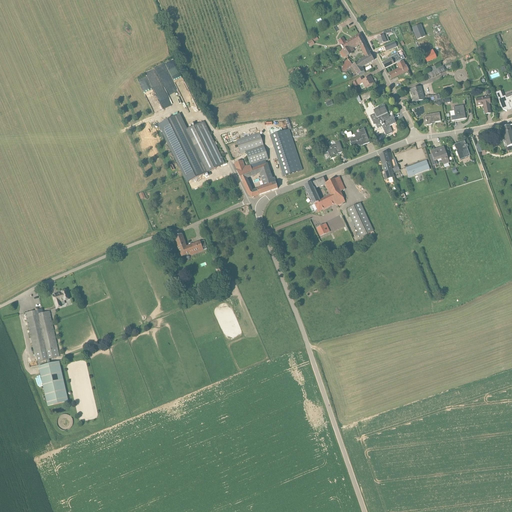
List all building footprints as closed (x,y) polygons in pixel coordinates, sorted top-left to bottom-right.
[(358,40),(361,38),(360,35),(353,38),(345,43),(339,47),(342,51),(356,43),(355,42),(358,41),(358,40)] [(383,36),(377,38),(380,45),(386,43),(383,36)] [(314,43),(318,40),(317,37),(308,42),(309,45),(314,43)] [(365,45),(361,38),(358,40),(358,41),(355,42),(356,43),(342,51),(346,57),(352,53),(351,52),(354,51),(352,48),(359,45),(366,57),(371,55),(365,45)] [(436,58),(433,51),(423,55),(427,62),(436,58)] [(385,69),(397,62),(401,61),(404,59),(401,53),(398,55),(399,56),(395,58),(395,57),(382,65),(385,69)] [(371,55),(366,57),(366,58),(352,66),(358,75),(364,71),(361,68),(374,61),(371,55)] [(388,75),(391,80),(409,70),(407,66),(406,66),(403,61),(397,64),(399,69),(388,75)] [(443,66),(426,75),(428,80),(446,71),(443,66)] [(172,75),(183,99),(190,96),(179,73),(172,75)] [(365,88),(373,84),(371,79),(370,80),(369,77),(363,80),(362,78),(352,83),(355,87),(359,85),(362,83),(365,88)] [(145,94),(153,91),(147,78),(139,81),(145,94)] [(423,101),(419,87),(410,90),(413,99),(415,99),(416,102),(423,101)] [(511,107),(511,94),(511,93),(503,97),(500,91),(496,93),(502,110),(507,112),(507,110),(511,109),(511,108),(511,107)] [(163,109),(172,105),(168,97),(160,101),(163,109)] [(485,115),(491,114),(488,103),(489,101),(488,97),(476,100),(477,105),(484,104),(485,110),(484,110),(485,115)] [(453,107),(455,116),(451,117),(452,123),(456,122),(456,120),(466,119),(463,106),(453,107)] [(385,132),(387,136),(392,133),(388,125),(395,122),(394,119),(394,117),(392,118),(391,117),(389,118),(384,107),(379,109),(378,108),(373,110),(375,114),(370,116),(374,125),(375,125),(377,129),(382,127),(385,132)] [(431,117),(426,118),(426,121),(426,122),(427,125),(432,125),(432,123),(440,122),(439,114),(430,115),(431,117)] [(204,174),(183,132),(175,116),(158,125),(187,183),(204,174)] [(204,174),(225,164),(204,122),(183,132),(204,174)] [(511,145),(511,136),(509,126),(502,127),(507,147),(511,145)] [(289,130),(270,136),(283,177),(302,171),(289,130)] [(350,144),(352,148),(357,147),(357,148),(360,147),(359,146),(363,145),(369,143),(365,132),(358,134),(359,137),(356,138),(357,142),(350,144)] [(240,154),(246,152),(264,146),(260,134),(236,141),(240,154)] [(460,159),(469,156),(464,142),(455,146),(460,159)] [(330,158),(337,155),(337,154),(343,152),(339,143),(335,144),(336,145),(322,150),(324,153),(327,152),(330,158)] [(417,150),(415,143),(392,152),(394,159),(417,150)] [(246,152),(250,166),(264,162),(268,160),(264,146),(246,152)] [(437,149),(441,159),(443,165),(449,163),(444,149),(442,150),(441,148),(437,149)] [(431,159),(433,166),(437,165),(436,161),(441,159),(437,149),(431,152),(433,158),(431,159)] [(387,153),(379,156),(385,175),(384,175),(385,180),(394,178),(393,173),(399,171),(397,166),(391,168),(387,153)] [(245,168),(242,161),(234,163),(237,171),(236,171),(248,194),(252,198),(278,189),(276,183),(274,178),(273,179),(267,163),(265,164),(264,162),(250,166),(245,168)] [(405,168),(409,177),(430,170),(426,161),(405,168)] [(323,178),(316,181),(319,187),(326,184),(331,195),(336,204),(337,206),(345,202),(335,179),(326,183),(323,178)] [(312,184),(312,183),(306,185),(306,186),(305,186),(306,190),(305,191),(306,194),(307,193),(312,205),(314,204),(319,202),(319,201),(311,184),(312,184)] [(331,195),(319,201),(319,202),(314,204),(317,211),(324,208),(325,209),(336,204),(331,195)] [(360,238),(373,231),(360,203),(347,210),(360,238)] [(325,230),(323,226),(317,229),(321,236),(327,234),(325,231),(326,231),(325,230)] [(182,256),(189,254),(190,255),(206,249),(206,247),(204,241),(201,242),(186,247),(181,234),(174,237),(178,247),(182,256)] [(227,283),(222,285),(225,291),(230,289),(227,283)] [(53,296),(57,308),(62,307),(61,302),(69,299),(66,291),(61,293),(53,296)] [(49,312),(42,314),(39,314),(38,310),(25,313),(31,340),(54,334),(49,312)] [(36,357),(37,362),(59,357),(54,334),(31,340),(35,357),(36,357)] [(68,402),(59,362),(38,367),(47,406),(68,402)]
